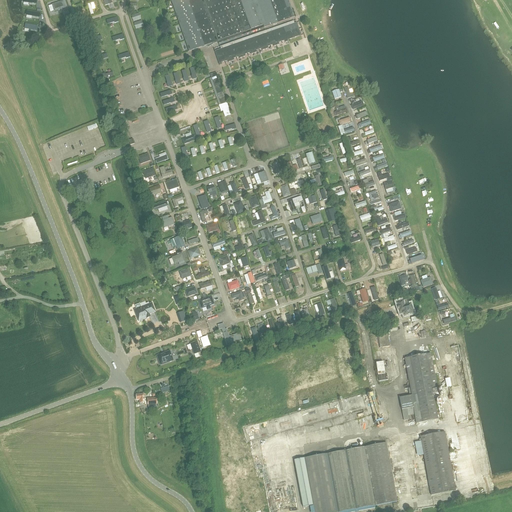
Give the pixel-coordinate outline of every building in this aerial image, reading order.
[(183,0),(179,2),(178,0),(173,0),(171,1),(172,4),(173,4),(189,51),(202,47),(201,46),(204,45),(204,46),(206,45),(208,48),(213,44),(212,43),(217,41),(218,44),(219,44),(219,43),(222,42),(222,40),(263,25),(264,28),(295,17),(288,0),(183,0)] [(54,11),(65,8),(63,2),(52,6),(54,11)] [(284,27),(289,40),(299,36),(298,33),(300,32),(298,26),(296,27),(294,23),(284,27)] [(285,42),(288,41),(283,27),(214,51),(219,65),(222,65),(221,63),(225,61),(225,62),(228,61),(228,62),(234,60),(234,59),(239,57),(239,58),(246,56),(245,55),(250,53),(251,54),(257,52),(256,51),(261,49),(262,51),(268,48),(268,47),(273,45),(273,47),(279,44),(279,43),(284,41),(285,42)] [(231,115),(222,90),(216,73),(210,75),(225,117),(228,116),(231,115)] [(354,92),(350,94),(348,87),(344,88),(348,99),(351,97),(355,96),(354,92)] [(339,90),(332,92),(335,99),(341,97),(340,93),(342,92),(342,89),(339,90)] [(364,106),(362,102),(351,106),(353,110),(364,106)] [(347,112),(346,109),(346,107),(345,107),(345,106),(338,108),(338,107),(337,104),(332,106),(333,109),(335,108),(336,109),(337,112),(335,112),(335,113),(334,113),(335,116),(336,116),(347,112)] [(371,124),(369,120),(359,125),(360,129),(371,124)] [(310,124),(313,134),(319,132),(316,122),(310,124)] [(197,140),(195,135),(183,140),(185,145),(197,140)] [(369,150),(367,151),(369,154),(370,153),(371,154),(382,149),(380,145),(369,149),(369,150)] [(306,162),(308,162),(309,164),(316,162),(313,152),(306,155),(307,159),(306,159),(306,162)] [(138,157),(141,164),(150,160),(148,154),(138,157)] [(385,158),(383,154),(373,158),(370,159),(372,163),(374,162),(385,158)] [(279,164),(273,167),(275,175),(282,172),(279,164)] [(160,169),(163,178),(172,175),(171,170),(166,172),(164,167),(160,169)] [(369,169),(368,167),(364,168),(365,171),(359,173),(360,177),(370,173),(369,169)] [(143,172),(146,178),(155,175),(153,168),(143,172)] [(257,185),(261,183),(268,181),(264,172),(258,174),(254,175),(257,185)] [(382,176),(381,172),(378,173),(380,181),(389,178),(388,174),(382,176)] [(319,176),(315,177),(317,182),(312,184),(313,188),(322,186),(319,176)] [(170,182),(166,183),(169,190),(179,187),(176,180),(170,182)] [(395,191),(394,188),(392,181),(384,184),(386,190),(387,193),(395,191)] [(222,193),(222,194),(228,192),(227,191),(228,191),(225,182),(218,184),(222,193)] [(233,193),(234,193),(234,194),(238,193),(234,182),(230,184),(232,188),(229,189),(231,193),(232,194),(233,193)] [(213,184),(206,187),(210,197),(217,195),(213,184)] [(290,195),(287,185),(280,188),(284,198),(290,195)] [(162,192),(159,186),(149,189),(152,196),(162,192)] [(378,198),(376,191),(369,194),(371,201),(378,198)] [(272,202),(268,192),(265,193),(267,198),(263,200),(264,204),(265,204),(268,203),(272,202)] [(205,195),(198,198),(202,210),(208,208),(209,207),(205,195)] [(249,199),(252,209),(259,207),(255,196),(249,199)] [(308,198),(310,205),(316,203),(314,196),(308,198)] [(178,206),(177,203),(183,200),(182,197),(172,200),(175,208),(178,206)] [(292,200),(288,201),(292,212),(296,211),(292,200)] [(168,206),(166,202),(153,206),(155,210),(158,209),(168,206)] [(238,214),(244,212),(240,202),(234,204),(238,214)] [(401,209),(398,202),(389,205),(391,212),(401,209)] [(222,206),(219,207),(221,212),(224,211),(226,217),(230,216),(226,205),(222,206)] [(278,218),(279,220),(281,219),(280,216),(278,216),(274,207),(273,206),(271,206),(270,208),(273,215),(270,217),(271,221),(278,218)] [(330,223),(338,220),(334,209),(326,212),(330,223)] [(208,213),(207,210),(203,211),(199,212),(201,216),(203,223),(206,222),(204,215),(208,213)] [(260,220),(252,223),(254,226),(265,222),(261,212),(257,213),(260,220)] [(395,222),(406,218),(404,214),(394,217),(395,222)] [(322,221),(320,215),(311,218),(313,224),(322,221)] [(378,226),(388,223),(386,219),(384,220),(383,217),(379,218),(379,217),(375,218),(378,226)] [(169,219),(162,221),(164,228),(174,225),(171,218),(169,219)] [(190,221),(183,223),(180,224),(182,231),(192,227),(190,221)] [(209,233),(218,230),(216,223),(207,226),(209,233)] [(267,229),(263,231),(260,233),(262,239),(266,237),(268,242),(272,240),(267,229)] [(402,239),(412,235),(410,231),(400,235),(402,239)] [(257,245),(253,235),(249,236),(253,247),(257,245)] [(173,238),(177,249),(185,247),(181,236),(173,238)] [(235,248),(236,251),(243,249),(242,245),(240,239),(237,240),(239,246),(235,248)] [(221,249),(220,246),(226,244),(224,240),(212,245),(213,249),(214,251),(221,249)] [(290,248),(287,240),(279,242),(281,246),(284,245),(286,250),(290,248)] [(271,252),(269,253),(267,247),(263,248),(267,258),(270,257),(272,256),(271,252)] [(198,258),(197,256),(200,255),(198,248),(188,252),(190,259),(194,257),(195,259),(198,258)] [(184,261),(181,254),(172,258),(174,264),(184,261)] [(222,267),(230,264),(228,257),(219,260),(222,267)] [(242,262),(243,266),(243,268),(249,266),(246,257),(241,259),(242,262)] [(289,269),(296,267),(294,260),(287,262),(289,269)] [(401,260),(393,263),(396,269),(403,266),(401,260)] [(308,275),(317,272),(315,266),(306,269),(308,275)] [(322,267),(326,279),(331,278),(327,266),(322,267)] [(188,268),(179,271),(182,279),(191,276),(188,268)] [(208,272),(205,273),(204,269),(200,270),(201,274),(199,275),(200,279),(209,275),(208,272)] [(255,277),(257,282),(268,278),(266,273),(255,277)] [(433,285),(430,277),(421,281),(423,288),(433,285)] [(230,291),(239,288),(237,281),(228,284),(230,291)] [(212,289),(211,286),(210,282),(200,286),(201,290),(206,288),(207,291),(212,289)] [(399,293),(396,284),(392,286),(394,291),(390,293),(392,296),(399,293)] [(187,297),(196,294),(194,287),(185,290),(187,297)] [(431,289),(435,300),(440,299),(436,288),(431,289)] [(360,292),(363,302),(369,300),(365,290),(360,292)] [(236,300),(239,299),(239,301),(244,300),(241,292),(231,295),(233,299),(236,298),(236,300)] [(211,309),(210,306),(214,304),(211,297),(199,301),(202,309),(206,307),(207,310),(211,309)] [(330,300),(334,311),(338,309),(334,298),(330,300)] [(404,306),(403,301),(396,303),(397,304),(397,306),(397,308),(398,310),(399,310),(399,313),(400,313),(400,314),(403,313),(403,314),(404,316),(413,313),(411,304),(408,305),(404,306)] [(145,314),(155,311),(152,305),(152,303),(144,306),(141,307),(140,304),(135,306),(136,309),(134,310),(136,315),(139,321),(140,321),(147,318),(146,318),(145,314)] [(455,317),(454,317),(453,314),(449,316),(450,318),(443,320),(445,325),(456,322),(455,317)] [(411,328),(406,329),(407,334),(411,333),(410,330),(414,329),(412,320),(409,321),(411,328)] [(260,334),(267,332),(264,325),(257,328),(260,334)] [(227,346),(236,343),(243,341),(241,333),(229,337),(227,329),(225,330),(224,328),(221,329),(227,346)] [(380,348),(390,347),(387,331),(377,333),(379,344),(380,348)] [(201,352),(197,341),(190,344),(194,354),(201,352)] [(161,354),(162,355),(158,357),(157,356),(160,365),(173,360),(170,351),(164,353),(162,354),(161,354)] [(434,399),(438,399),(439,398),(431,354),(416,356),(405,358),(407,370),(412,396),(399,398),(404,421),(407,420),(409,420),(408,416),(414,415),(415,417),(416,424),(438,420),(434,399)] [(443,386),(445,385),(446,384),(446,385),(447,388),(449,387),(451,387),(450,378),(446,379),(445,379),(445,380),(445,381),(442,384),(443,386)] [(145,403),(144,394),(136,395),(136,398),(136,401),(139,400),(140,404),(143,403),(145,403)] [(456,491),(447,441),(445,432),(420,437),(424,460),(431,496),(456,491)] [(459,443),(459,434),(449,434),(450,441),(457,441),(457,443),(459,443)] [(328,454),(295,460),(294,460),(303,507),(313,506),(314,511),(354,511),(376,508),(376,506),(397,502),(386,443),(358,449),(331,454),(328,454)] [(468,467),(457,467),(458,478),(468,478),(468,467)]
